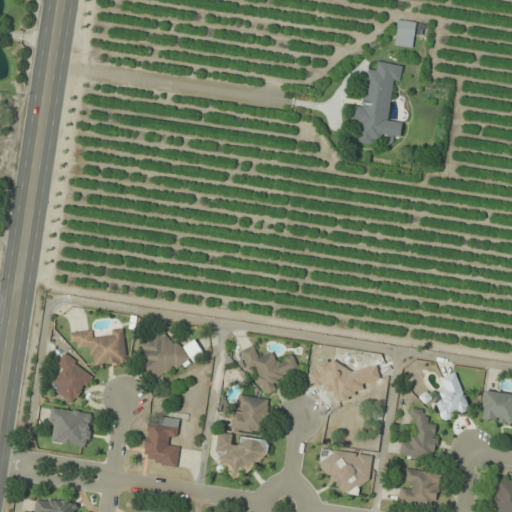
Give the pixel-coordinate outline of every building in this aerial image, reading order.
[(413,48),(416,23),(398,21),(394,46),(413,48)] [(388,121),(393,80),(400,81),(402,65),(378,63),(377,71),(368,70),(363,107),(353,106),(351,122),(360,123),(358,144),(377,146),(378,135),(400,137),(402,122),(388,121)] [(125,329),(111,330),(111,336),(94,337),(93,331),(72,332),(73,349),(92,348),(93,366),(127,364),(125,329)] [(135,366),(170,382),(186,348),(152,331),(135,366)] [(241,351),(244,368),(256,366),(262,394),(277,391),(275,378),(298,374),(295,356),(275,360),(274,354),(257,357),(255,348),(241,351)] [(50,388),(72,405),(95,378),(65,354),(56,365),(64,371),(50,388)] [(380,380),(377,366),(339,372),(337,360),(316,363),(317,372),(309,374),(311,386),(323,384),(325,394),(335,392),(336,399),(364,395),(362,383),(380,380)] [(445,391),(434,394),(442,420),(468,412),(457,374),(442,379),(445,391)] [(511,423),(511,394),(484,392),(481,420),(511,423)] [(261,434),(269,401),(238,394),(230,427),(261,434)] [(94,415),(52,407),(48,426),(56,428),(53,442),(88,448),(94,415)] [(434,460),(438,425),(426,423),(428,411),(412,408),(410,418),(415,419),(412,442),(402,440),(400,456),(434,460)] [(148,425),(143,462),(177,466),(179,447),(174,446),(178,419),(160,417),(159,426),(148,425)] [(269,441),(241,437),(240,445),(231,444),(232,434),(218,433),(216,454),(222,454),(220,469),(232,471),(231,473),(255,476),(257,459),(267,461),(269,441)] [(317,475),(341,479),(338,493),(363,497),(370,456),(322,448),(317,475)] [(436,508),(441,474),(404,469),(403,480),(412,482),(410,490),(400,489),(398,502),(436,508)] [(511,511),(511,480),(496,478),(491,511),(511,511)] [(77,511),(78,504),(37,498),(34,511),(77,511)]
